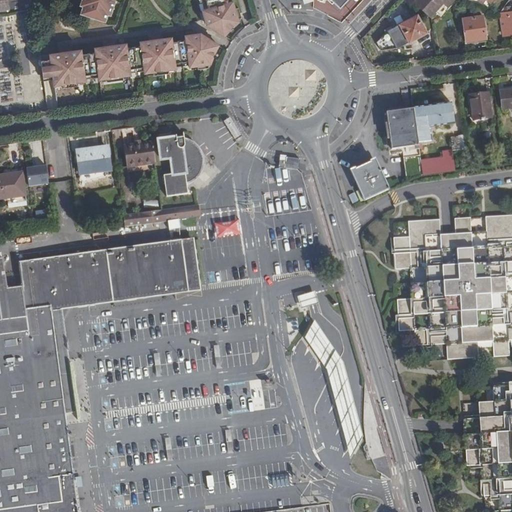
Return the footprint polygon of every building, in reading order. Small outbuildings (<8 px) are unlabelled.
[(0,0),(0,14),(10,14),(8,2),(23,0),(0,0)] [(81,0),(80,5),(83,6),(80,13),(104,22),(107,14),(110,15),(114,0),(81,0)] [(203,0),(206,7),(201,8),(199,8),(200,10),(204,24),(224,36),(229,29),(240,20),(238,13),(236,8),(233,9),(231,2),(227,3),(225,0),(203,0)] [(414,0),(413,2),(430,18),(443,2),(447,6),(453,0),(414,0)] [(501,10),(498,14),(502,36),(511,34),(511,15),(511,16),(510,8),(501,10)] [(426,32),(417,15),(395,26),(399,33),(403,31),(409,41),(426,32)] [(461,18),(464,41),(486,38),(482,15),(461,18)] [(54,77),(54,82),(55,86),(63,85),(63,89),(79,87),(79,83),(85,82),(85,80),(85,76),(99,74),(100,78),(100,79),(108,78),(108,82),(124,80),(123,76),(130,75),(130,74),(130,69),(143,68),(143,72),(143,74),(146,73),(152,73),(153,76),(168,74),(167,70),(175,69),(175,67),(174,63),(188,61),(189,65),(189,67),(196,66),(197,70),(202,69),(208,68),(212,55),(217,46),(199,35),(185,36),(183,37),(184,41),(170,43),(169,39),(160,40),(159,33),(147,34),(148,42),(139,43),(140,47),(130,48),(125,49),(125,45),(116,46),(115,39),(103,41),(103,48),(95,49),(96,53),(81,55),(81,51),(72,52),(71,45),(59,47),(60,54),(51,56),(51,61),(42,62),(44,78),(54,77)] [(511,89),(500,91),(502,110),(511,108),(511,89)] [(488,93),(469,96),(472,120),(492,118),(488,93)] [(443,108),(443,104),(424,107),(427,127),(454,123),(451,107),(443,108)] [(417,177),(423,176),(413,109),(404,110),(385,113),(388,131),(391,150),(395,150),(396,154),(402,153),(406,181),(417,177)] [(449,137),(452,152),(467,149),(465,135),(449,137)] [(187,195),(187,186),(188,186),(190,185),(193,183),(195,182),(198,179),(200,176),(202,172),(203,169),(204,166),(204,161),(204,159),(203,155),(203,154),(202,153),(201,151),(201,150),(198,147),(197,145),(195,143),(191,141),(189,140),(187,140),(184,139),(183,137),(174,138),(158,141),(160,160),(170,158),(172,175),(163,176),(165,198),(187,195)] [(154,164),(151,142),(124,146),(127,167),(154,164)] [(76,151),(80,175),(98,172),(99,179),(112,175),(108,147),(76,151)] [(504,165),(511,164),(508,149),(502,150),(504,165)] [(280,154),(278,164),(296,168),(299,159),(280,154)] [(447,173),(454,172),(452,159),(445,160),(447,173)] [(364,198),(387,189),(374,161),(351,171),(364,198)] [(29,187),(49,184),(46,167),(27,169),(29,187)] [(98,172),(80,175),(80,184),(99,179),(98,172)] [(22,173),(0,175),(0,199),(26,196),(22,173)] [(355,192),(348,195),(352,203),(359,200),(355,192)] [(143,199),(143,207),(158,207),(158,200),(143,199)] [(199,217),(198,205),(161,211),(162,222),(178,220),(181,219),(195,217),(199,217)] [(162,222),(161,211),(143,213),(122,216),(124,228),(144,225),(162,222)] [(511,216),(486,218),(487,234),(471,235),(471,219),(455,220),(456,236),(448,236),(440,236),(439,221),(409,223),(409,239),(394,239),(396,271),(412,270),(413,301),(397,301),(399,332),(415,331),(416,346),(447,345),(448,361),(478,358),(477,343),(493,343),(494,358),(510,357),(509,341),(511,341),(511,216)] [(215,226),(216,238),(220,238),(228,236),(236,235),(241,235),(239,220),(234,221),(226,222),(218,223),(214,224),(215,226)] [(78,511),(75,489),(74,478),(66,424),(65,414),(62,392),(59,370),(65,369),(58,314),(51,315),(50,306),(174,289),(199,286),(193,241),(181,242),(18,264),(21,287),(23,297),(0,299),(0,511),(78,511)] [(62,392),(65,414),(76,412),(69,360),(62,309),(200,290),(199,289),(199,286),(174,289),(50,306),(51,315),(58,314),(65,369),(59,370),(62,392)] [(0,299),(23,297),(21,287),(0,289),(0,299)] [(319,304),(316,292),(309,294),(298,297),(302,309),(313,306),(319,304)] [(351,460),(364,438),(359,418),(356,409),(353,397),(350,386),(347,374),(344,364),(338,355),(334,348),(328,339),(323,333),(317,323),(315,321),(305,338),(307,341),(313,350),(318,357),(323,365),(327,371),(328,373),(331,385),(334,395),(337,408),(340,419),(343,431),(346,441),(350,455),(351,460)] [(511,511),(511,386),(493,387),(494,403),(479,404),(480,420),(464,421),(465,428),(467,467),(483,466),(485,497),(500,496),(500,511),(511,510),(511,511)] [(83,488),(82,477),(74,478),(75,489),(83,488)]
